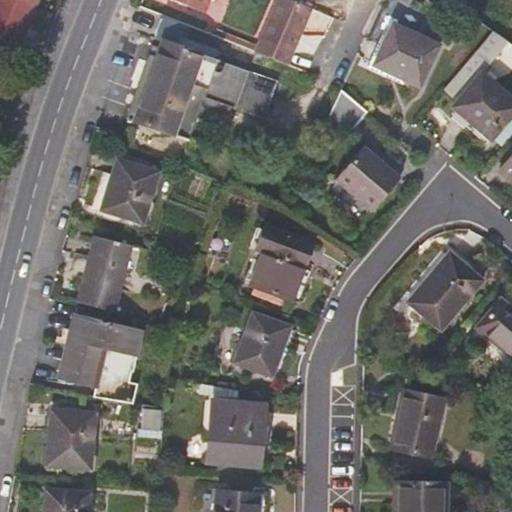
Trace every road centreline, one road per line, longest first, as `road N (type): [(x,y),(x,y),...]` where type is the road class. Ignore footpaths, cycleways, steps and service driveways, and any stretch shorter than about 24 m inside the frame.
road 1 (residential): [(316,511),(322,359),(373,267),(449,185),(511,237)]
road 2 (tertiary): [(0,330),(56,117)]
road 3 (tertiary): [(56,117),(103,0)]
